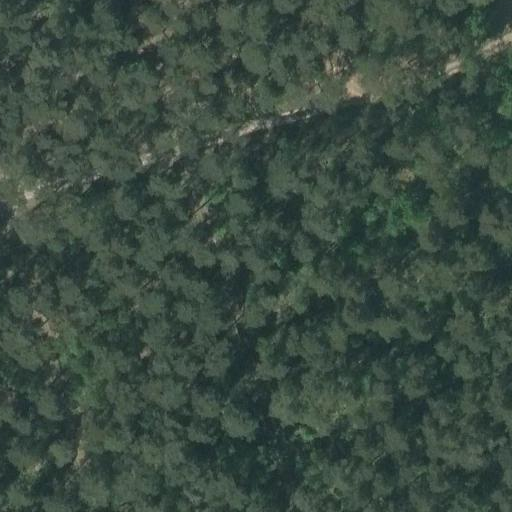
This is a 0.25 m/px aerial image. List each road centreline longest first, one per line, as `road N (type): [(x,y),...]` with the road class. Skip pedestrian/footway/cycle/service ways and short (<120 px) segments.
road 1 (track): [(123,0),(291,511)]
road 2 (track): [(0,201),(355,104),(511,45)]
road 3 (track): [(0,181),(94,511)]
